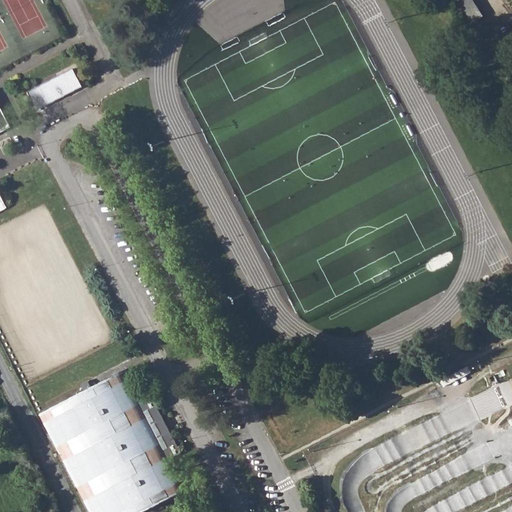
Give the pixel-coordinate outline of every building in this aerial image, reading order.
[(477,0),(460,0),(475,21),(486,13),(477,0)] [(511,20),(487,39),(498,55),(511,44),(511,20)] [(75,65),(31,87),(40,105),(84,83),(75,65)] [(0,134),(15,126),(0,97),(0,134)] [(0,211),(9,207),(1,190),(0,190),(0,211)] [(39,416),(90,511),(144,511),(189,488),(173,457),(183,452),(167,423),(152,394),(142,400),(126,369),(39,416)]
